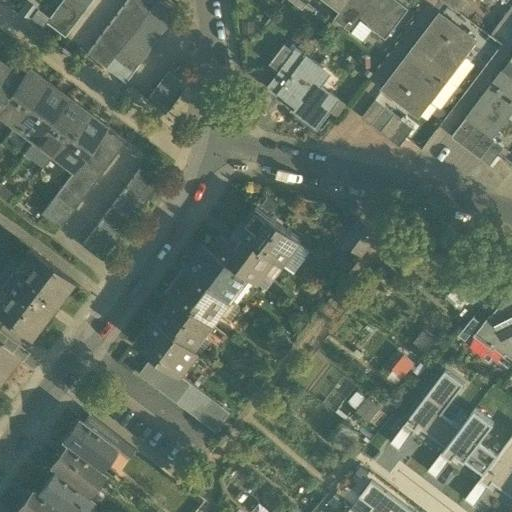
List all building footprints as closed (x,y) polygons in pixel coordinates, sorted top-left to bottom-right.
[(27,0),(25,0),(16,13),(29,22),(39,9),(27,0)] [(79,18),(86,8),(75,0),(62,0),(60,3),(79,18)] [(75,0),(86,8),(92,0),(75,0)] [(142,21),(149,11),(134,0),(127,0),(123,6),(142,21)] [(134,0),(149,11),(156,2),(153,0),(134,0)] [(157,0),(156,2),(149,11),(168,26),(177,14),(158,0),(157,0)] [(289,0),(302,9),(308,0),(321,0),(339,13),(348,0),(289,0)] [(348,0),(339,13),(334,19),(351,31),(361,18),(367,23),(366,24),(372,29),(385,39),(408,8),(396,0),(348,0)] [(443,0),(445,1),(458,11),(466,0),(443,0)] [(72,27),(79,18),(60,3),(53,13),(72,27)] [(135,31),(142,21),(123,6),(115,16),(135,31)] [(149,11),(142,21),(161,36),(168,26),(149,11)] [(65,37),(72,27),(53,13),(45,22),(65,37)] [(411,51),(443,75),(459,54),(463,56),(475,40),(440,13),(411,51)] [(127,40),(135,31),(115,16),(108,26),(127,40)] [(363,41),(372,29),(366,24),(367,23),(361,18),(351,31),(363,41)] [(142,21),(135,31),(154,45),(161,36),(142,21)] [(120,50),(127,40),(108,26),(101,35),(120,50)] [(135,31),(127,40),(146,55),(154,45),(135,31)] [(113,59),(120,50),(101,35),(94,45),(113,59)] [(127,40),(120,50),(139,64),(146,55),(127,40)] [(105,69),(113,59),(94,45),(86,54),(105,69)] [(270,64),(279,71),(282,66),(293,51),(285,45),(270,64)] [(292,73),(306,55),(296,48),(293,51),(282,66),(292,73)] [(120,50),(113,59),(132,74),(139,64),(120,50)] [(418,116),(431,99),(427,96),(443,75),(411,51),(383,89),(418,116)] [(470,61),(463,56),(459,54),(443,75),(454,83),(470,61)] [(292,111),(316,129),(330,112),(340,98),(320,84),(319,85),(313,81),(323,68),(306,55),(292,73),(277,93),(277,94),(296,107),(292,111)] [(113,59),(105,69),(125,83),(132,74),(113,59)] [(0,103),(18,80),(7,71),(10,68),(1,61),(0,62),(0,103)] [(14,125),(18,121),(45,84),(35,77),(38,74),(28,66),(21,76),(18,80),(0,103),(0,108),(5,113),(3,115),(14,125)] [(292,73),(282,66),(279,71),(269,83),(266,88),(276,96),(277,94),(277,93),(292,73)] [(18,80),(21,76),(10,68),(7,71),(18,80)] [(511,76),(504,71),(503,70),(492,83),(494,85),(486,95),(484,94),(466,118),(476,125),(486,132),(491,136),(507,116),(509,113),(505,110),(510,103),(511,104),(511,76)] [(163,80),(182,94),(188,86),(169,72),(163,80)] [(45,84),(48,81),(38,74),(35,77),(45,84)] [(454,83),(443,75),(427,96),(431,99),(437,104),(454,83)] [(174,105),(182,94),(163,80),(155,90),(174,105)] [(33,140),(37,136),(64,99),(54,92),(57,88),(48,81),(45,84),(18,121),(25,126),(21,131),(33,140)] [(492,83),(484,94),(486,95),(494,85),(492,83)] [(64,99),(67,96),(57,88),(54,92),(64,99)] [(166,115),(174,105),(155,90),(147,101),(166,115)] [(53,155),(57,150),(84,114),(74,107),(77,103),(67,96),(64,99),(37,136),(44,141),(41,145),(53,155)] [(349,105),(340,98),(330,112),(339,118),(349,105)] [(361,118),(370,125),(385,106),(375,99),(361,118)] [(84,114),(86,111),(77,103),(74,107),(84,114)] [(370,125),(380,132),(394,113),(385,106),(370,125)] [(86,111),(84,114),(57,150),(64,155),(61,159),(74,169),(77,165),(84,156),(91,146),(99,137),(104,129),(93,121),(96,118),(86,111)] [(380,132),(390,140),(404,120),(394,113),(380,132)] [(104,129),(107,126),(96,118),(93,121),(104,129)] [(452,137),(461,144),(476,125),(466,118),(452,137)] [(414,128),(404,120),(390,140),(399,147),(414,128)] [(18,121),(14,125),(21,131),(25,126),(18,121)] [(486,132),(476,125),(461,144),(471,151),(486,132)] [(104,129),(99,137),(118,151),(126,140),(107,126),(104,129)] [(491,136),(486,132),(471,151),(481,158),(495,139),(491,136)] [(37,136),(33,140),(41,145),(44,141),(37,136)] [(99,137),(91,146),(110,161),(118,151),(99,137)] [(505,146),(495,139),(481,158),(490,166),(505,146)] [(42,169),(53,155),(41,145),(33,140),(23,154),(42,169)] [(91,146),(84,156),(103,170),(110,161),(91,146)] [(57,150),(53,155),(61,159),(64,155),(57,150)] [(84,156),(77,165),(96,180),(103,170),(84,156)] [(74,169),(70,175),(89,189),(96,180),(77,165),(74,169)] [(140,168),(132,178),(151,192),(159,183),(140,168)] [(70,175),(62,184),(82,199),(89,189),(70,175)] [(132,178),(125,187),(144,202),(151,192),(132,178)] [(13,194),(1,184),(0,184),(0,196),(7,202),(13,194)] [(62,184),(55,194),(74,209),(82,199),(62,184)] [(125,187),(118,197),(137,211),(144,202),(125,187)] [(55,194),(47,204),(67,219),(74,209),(55,194)] [(118,197),(111,207),(130,221),(137,211),(118,197)] [(59,228),(67,219),(47,204),(40,214),(59,228)] [(238,230),(245,236),(274,258),(282,264),(299,242),(300,240),(255,206),(238,230)] [(111,207),(103,216),(123,231),(130,221),(111,207)] [(103,216),(96,226),(115,240),(123,231),(103,216)] [(342,241),(361,255),(378,233),(359,218),(342,241)] [(96,226),(89,235),(108,250),(115,240),(96,226)] [(101,259),(108,250),(89,235),(82,245),(101,259)] [(222,235),(212,249),(243,272),(248,276),(256,282),(274,258),(245,236),(238,247),(222,235)] [(310,251),(299,242),(282,264),(285,266),(294,273),(295,272),(294,271),(310,251)] [(204,243),(186,266),(225,296),(243,272),(212,249),(204,243)] [(0,316),(5,321),(30,339),(73,281),(28,248),(0,285),(0,316)] [(266,290),(285,266),(282,264),(274,258),(256,282),(266,290)] [(168,290),(172,294),(212,324),(220,313),(230,300),(225,296),(186,266),(168,290)] [(230,300),(248,276),(243,272),(225,296),(230,300)] [(449,296),(467,304),(472,291),(455,283),(449,296)] [(505,351),(511,356),(511,290),(503,303),(504,303),(492,319),(490,317),(476,335),(492,348),(493,346),(503,353),(505,351)] [(194,348),(212,324),(172,294),(154,318),(136,342),(153,355),(163,362),(172,369),(181,375),(199,352),(194,348)] [(230,300),(220,313),(231,321),(241,308),(230,300)] [(473,317),(458,335),(465,341),(480,322),(473,317)] [(0,378),(15,358),(0,347),(0,378)] [(401,353),(392,369),(402,375),(411,359),(401,353)] [(139,374),(148,381),(163,362),(153,355),(139,374)] [(148,381),(158,388),(172,369),(163,362),(148,381)] [(158,388),(167,396),(182,376),(181,375),(172,369),(158,388)] [(445,370),(405,423),(414,431),(418,426),(424,430),(446,447),(460,427),(451,420),(442,413),(464,384),(445,370)] [(167,396),(177,403),(192,384),(182,376),(167,396)] [(177,403),(187,410),(201,391),(192,384),(177,403)] [(187,410),(196,417),(211,398),(201,391),(187,410)] [(366,396),(354,409),(366,420),(377,407),(366,396)] [(196,417),(206,424),(220,405),(211,398),(196,417)] [(230,413),(220,405),(206,424),(215,432),(230,413)] [(460,407),(451,420),(460,427),(470,414),(460,407)] [(461,458),(464,461),(479,441),(494,422),(475,408),(470,414),(460,427),(446,447),(442,451),(451,459),(455,454),(461,458)] [(114,447),(117,450),(118,448),(127,447),(129,444),(89,414),(84,422),(115,446),(114,447)] [(61,440),(66,444),(98,468),(114,447),(115,446),(84,422),(79,418),(61,440)] [(414,431),(405,423),(390,442),(400,450),(414,431)] [(418,426),(414,431),(420,435),(424,430),(418,426)] [(483,475),(479,480),(489,487),(492,482),(498,486),(511,496),(511,436),(498,455),(483,475)] [(498,455),(479,441),(464,461),(483,475),(498,455)] [(49,466),(55,471),(84,493),(101,471),(98,468),(66,444),(49,466)] [(137,450),(129,444),(127,447),(118,448),(117,450),(130,459),(137,450)] [(451,459),(442,451),(427,470),(437,478),(451,459)] [(455,454),(451,459),(457,463),(461,458),(455,454)] [(55,471),(38,493),(62,511),(83,511),(93,500),(84,493),(55,471)] [(474,506),(489,487),(479,480),(465,499),(474,506)] [(412,511),(371,481),(359,497),(372,507),(368,511),(412,511)] [(492,482),(489,487),(494,491),(498,486),(492,482)] [(16,511),(62,511),(38,493),(32,489),(16,511)] [(359,497),(350,508),(355,511),(368,511),(372,507),(359,497)]
